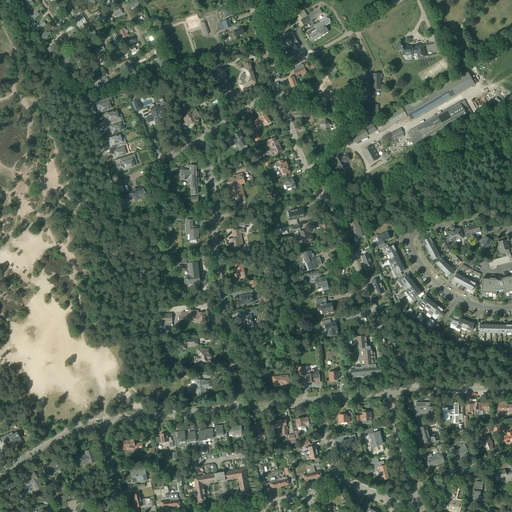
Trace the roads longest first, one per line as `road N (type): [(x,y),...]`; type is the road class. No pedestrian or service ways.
road 1 (residential): [(416,390),(380,329),(336,213),(312,187),(279,88)]
road 2 (residential): [(240,390),(202,137)]
road 3 (residential): [(511,307),(478,306),(446,291),(410,241),(414,233),(478,215),(510,229)]
road 4 (track): [(326,200),(511,143)]
road 5 (unclassified): [(276,77),(399,0)]
road 6 (residential): [(101,421),(234,407)]
road 7 (residential): [(96,198),(202,137)]
